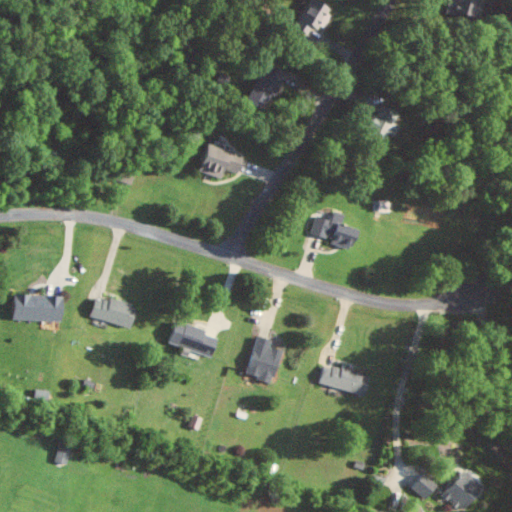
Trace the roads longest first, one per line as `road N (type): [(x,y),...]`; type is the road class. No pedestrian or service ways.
road 1 (residential): [(0,214),(101,218),(383,302),(475,293)]
road 2 (residential): [(227,255),(388,0)]
